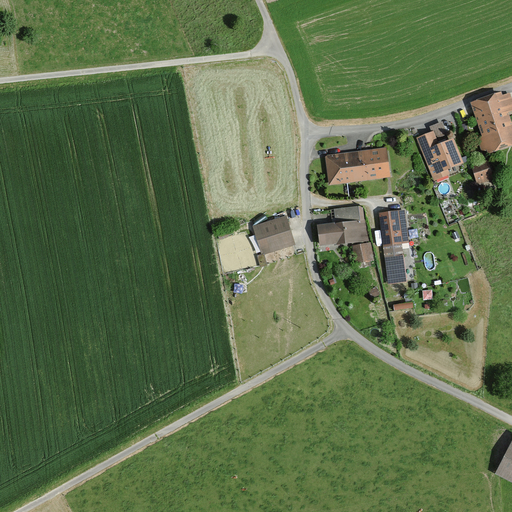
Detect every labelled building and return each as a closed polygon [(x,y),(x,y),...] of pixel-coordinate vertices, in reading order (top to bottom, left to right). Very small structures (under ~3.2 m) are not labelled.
[(496,97),(474,105),(485,137),(480,139),(484,151),(489,150),(490,155),(511,147),(511,114),(511,112),(511,93),(496,99),(496,97)] [(438,129),(419,138),(439,183),(472,168),(458,136),(444,142),(438,129)] [(382,175),(394,174),(392,152),(379,153),(378,149),(329,154),(332,185),(383,180),(382,175)] [(475,165),(479,181),(496,176),(492,161),(475,165)] [(355,245),(362,245),(361,239),(365,239),(364,234),(370,234),(367,205),(348,207),(348,211),(318,214),(322,249),(355,245)] [(407,209),(382,213),(388,247),(413,243),(407,209)] [(289,215),(262,224),(271,254),(299,246),(289,215)] [(362,245),(355,245),(357,263),(376,262),(374,243),(362,245)] [(401,257),(387,259),(389,281),(404,279),(401,257)] [(395,310),(412,307),(411,301),(394,304),(395,310)] [(511,441),(495,475),(511,484),(511,441)]
